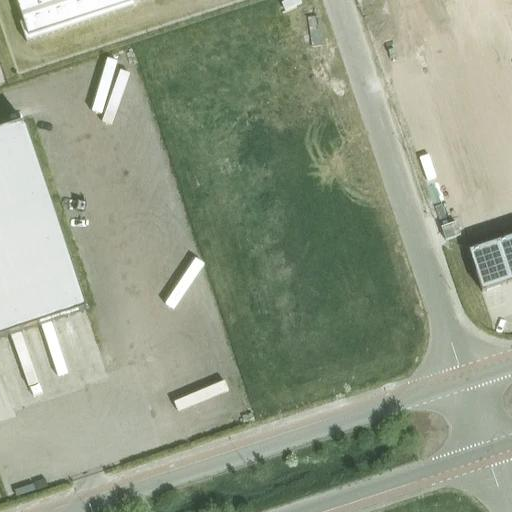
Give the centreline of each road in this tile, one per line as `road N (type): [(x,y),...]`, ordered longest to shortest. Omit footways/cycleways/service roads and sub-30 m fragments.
road 1 (unclassified): [(462,382),(73,511)]
road 2 (unclassified): [(338,0),(462,382)]
road 3 (unclassified): [(301,511),(484,454)]
